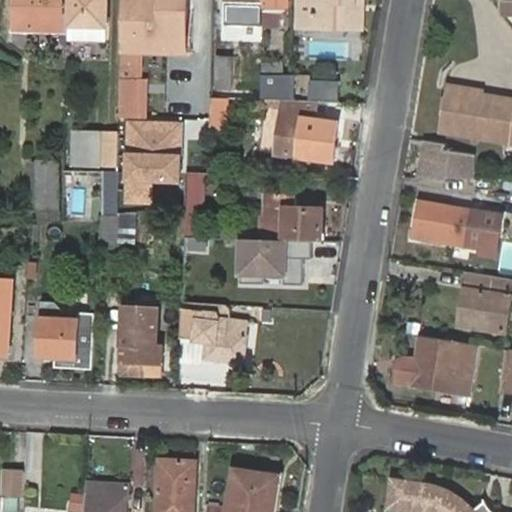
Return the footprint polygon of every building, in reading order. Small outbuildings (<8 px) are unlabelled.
[(12,0),(12,32),(32,33),(32,26),(66,27),(66,26),(67,0),(12,0)] [(105,0),(67,0),(66,26),(105,27),(105,0)] [(148,37),(185,38),(186,0),(127,0),(127,36),(148,37)] [(263,0),(263,5),(263,7),(278,6),(277,17),(287,17),(287,0),(263,0)] [(299,0),(299,3),(314,4),(313,28),(354,29),(354,0),(299,0)] [(504,20),(511,20),(511,0),(501,0),(502,17),(504,20)] [(314,4),(299,3),(297,3),(297,27),(313,28),(314,4)] [(184,50),(185,38),(148,37),(147,49),(184,50)] [(231,54),(212,54),(211,90),(230,90),(231,54)] [(261,74),(261,99),(283,100),(294,100),(295,74),(261,74)] [(481,94),(450,87),(448,94),(480,100),(481,96),(481,94)] [(480,100),(448,94),(441,132),(511,144),(511,101),(481,96),(480,100)] [(224,131),(228,97),(210,95),(207,129),(224,131)] [(294,100),(283,100),(276,154),(333,161),(338,123),(312,119),(315,101),(294,100)] [(186,122),(132,121),(131,178),(185,180),(186,122)] [(102,138),(102,170),(118,170),(119,140),(102,138)] [(445,146),(430,143),(424,178),(473,179),(473,155),(444,151),(445,146)] [(188,207),(200,207),(200,174),(188,174),(188,207)] [(101,175),(101,213),(144,213),(144,187),(116,186),(116,175),(101,175)] [(426,202),(419,201),(416,217),(423,218),(426,202)] [(416,217),(413,236),(477,247),(480,233),(495,235),(499,215),(426,202),(423,218),(416,217)] [(188,240),(200,240),(200,207),(188,207),(188,240)] [(287,209),(286,241),(322,242),(322,210),(287,209)] [(63,238),(62,224),(34,227),(37,242),(63,238)] [(477,252),(492,255),(495,235),(480,233),(477,247),(477,252)] [(231,277),(281,279),(282,237),(232,236),(231,277)] [(504,333),(511,289),(511,280),(469,273),(466,272),(458,325),(504,333)] [(65,309),(57,300),(43,299),(39,357),(78,359),(82,310),(65,309)] [(127,309),(123,375),(139,375),(139,364),(154,365),(157,311),(127,309)] [(218,321),(218,316),(183,315),(182,339),(207,342),(207,347),(222,349),(221,359),(245,362),(249,335),(246,335),(248,322),(218,321)] [(401,364),(397,383),(473,397),(482,347),(425,337),(420,362),(407,359),(401,364)] [(206,357),(221,359),(222,349),(207,347),(206,357)] [(500,392),(511,394),(511,352),(506,351),(500,392)] [(39,357),(38,364),(78,367),(78,359),(39,357)] [(153,376),(154,365),(139,364),(139,375),(153,376)] [(163,461),(158,511),(194,511),(197,463),(163,461)] [(237,470),(229,511),(273,511),(277,492),(271,491),(273,477),(237,470)] [(6,474),(4,499),(25,500),(26,475),(6,474)] [(271,491),(277,492),(279,478),(273,477),(271,491)] [(491,511),(485,503),(473,511),(463,502),(452,495),(439,490),(428,486),(392,480),(387,511),(390,511),(491,511)] [(85,497),(84,511),(125,511),(126,499),(85,497)]
